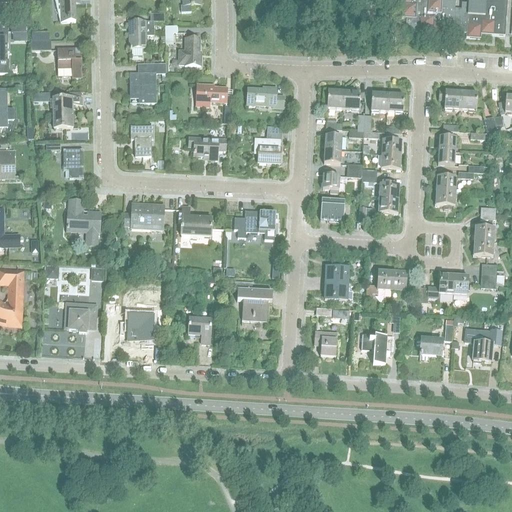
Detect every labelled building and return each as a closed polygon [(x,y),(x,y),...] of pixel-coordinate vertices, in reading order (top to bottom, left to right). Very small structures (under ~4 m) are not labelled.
[(65,0),(60,1),(61,25),(76,24),(75,1),(79,0),(65,0)] [(181,14),(191,14),(191,7),(200,7),(199,0),(183,0),(184,7),(181,7),(181,14)] [(398,0),(398,5),(402,5),(401,19),(406,19),(405,32),(419,33),(420,32),(432,32),(432,37),(446,38),(446,33),(466,35),(466,39),(480,40),(481,36),(505,37),(507,0),(468,0),(468,5),(462,4),(461,10),(455,10),(456,1),(432,0),(398,0)] [(129,50),(147,50),(146,38),(154,38),(154,24),(165,24),(164,16),(150,16),(150,24),(129,24),(129,50)] [(26,26),(12,26),(12,34),(26,34),(26,26)] [(177,27),(165,28),(165,45),(173,44),(173,34),(177,34),(177,27)] [(8,32),(0,32),(0,75),(9,75),(9,66),(20,65),(20,41),(8,41),(8,32)] [(199,59),(199,41),(185,41),(185,52),(178,52),(177,68),(201,68),(201,59),(199,59)] [(51,43),(31,43),(31,53),(51,53),(51,43)] [(75,60),(75,50),(57,51),(58,71),(58,79),(72,79),(72,80),(81,80),(81,60),(75,60)] [(155,106),(155,98),(154,93),(154,76),(165,76),(165,66),(152,66),(152,76),(130,76),(130,92),(130,99),(139,99),(140,106),(155,106)] [(226,106),(227,93),(227,90),(209,89),(209,87),(197,87),(196,108),(210,109),(210,105),(226,106)] [(276,99),(277,92),(277,91),(267,91),(267,93),(256,92),(248,92),(247,107),(273,108),(273,110),(283,111),(284,99),(276,99)] [(7,93),(0,93),(0,128),(8,129),(8,122),(14,122),(14,112),(7,112),(7,93)] [(342,112),(344,94),(327,93),(326,111),(342,112)] [(439,93),(438,102),(444,102),(444,111),(460,112),(461,94),(439,93)] [(344,94),(342,112),(359,113),(360,95),(344,94)] [(461,94),(460,112),(476,113),(477,95),(461,94)] [(50,95),(33,95),(34,104),(50,104),(50,95)] [(387,114),(388,96),(371,95),(370,114),(387,114)] [(388,96),(387,114),(403,115),(404,97),(388,96)] [(511,115),(511,98),(505,98),(505,104),(498,105),(500,116),(505,115),(511,115)] [(54,131),(73,130),(72,108),(82,108),(82,100),(53,101),(54,131)] [(502,118),(494,119),(496,130),(504,129),(502,118)] [(487,135),(497,136),(496,130),(494,119),(484,121),(487,135)] [(153,142),(153,129),(131,129),(131,142),(135,142),(135,159),(151,159),(151,142),(153,142)] [(281,143),(282,130),(267,129),(266,142),(255,141),(255,149),(259,149),(258,165),(280,166),(281,150),(280,150),(280,143),(281,143)] [(324,152),(340,153),(341,139),(325,138),(324,152)] [(439,139),(439,153),(455,154),(456,140),(439,139)] [(218,141),(194,140),(194,141),(189,141),(189,150),(194,150),(194,159),(208,160),(208,162),(217,163),(217,154),(225,154),(225,142),(218,142),(218,141)] [(382,143),(381,157),(400,158),(401,144),(382,143)] [(83,180),(83,151),(63,152),(63,172),(69,172),(69,180),(83,180)] [(340,167),(340,153),(324,152),(323,166),(340,167)] [(0,181),(14,181),(14,153),(0,153),(0,159),(0,158),(0,181)] [(439,153),(438,167),(454,168),(455,154),(439,153)] [(381,157),(380,171),(400,172),(400,158),(381,157)] [(338,195),(338,192),(339,178),(323,177),(322,192),(330,192),(330,195),(338,195)] [(437,179),(436,193),(455,194),(456,180),(437,179)] [(380,187),(379,201),(398,202),(399,188),(380,187)] [(455,208),(455,194),(436,193),(436,207),(444,207),(443,210),(451,211),(452,208),(455,208)] [(379,201),(378,215),(397,216),(398,202),(379,201)] [(83,214),(83,203),(69,202),(69,213),(68,213),(67,233),(87,234),(86,248),(97,249),(98,235),(100,235),(101,215),(83,214)] [(343,224),(344,209),(344,203),(321,202),(320,223),(343,224)] [(163,233),(164,208),(132,206),(131,216),(124,216),(124,228),(131,229),(131,231),(163,233)] [(211,240),(212,221),(189,219),(190,209),(183,209),(181,238),(211,240)] [(360,210),(359,225),(365,226),(366,215),(372,216),(373,211),(360,210)] [(3,238),(3,213),(0,212),(0,249),(19,249),(19,238),(3,238)] [(275,231),(276,215),(265,214),(265,213),(262,213),(262,216),(254,215),(254,214),(245,213),(245,220),(235,220),(234,232),(238,232),(238,240),(246,241),(246,235),(265,236),(264,242),(274,242),(275,238),(276,238),(276,231),(275,231)] [(474,244),(493,245),(494,230),(475,230),(474,244)] [(492,259),(493,245),(474,244),(473,258),(492,259)] [(481,277),(496,278),(497,267),(482,267),(481,277)] [(58,280),(58,269),(47,269),(47,280),(58,280)] [(325,285),(347,286),(348,270),(326,269),(325,285)] [(102,282),(103,271),(92,271),(91,282),(102,282)] [(392,274),(391,293),(398,293),(397,297),(405,298),(405,294),(416,295),(417,291),(408,290),(408,282),(409,282),(408,271),(402,275),(392,274)] [(21,329),(23,274),(0,273),(0,286),(9,287),(9,301),(8,301),(7,307),(0,303),(0,325),(4,327),(11,328),(21,329)] [(391,293),(392,274),(378,273),(378,288),(373,287),(373,296),(378,296),(378,292),(391,293)] [(453,297),(454,278),(440,277),(439,289),(435,289),(435,292),(429,291),(428,300),(438,300),(439,296),(453,297)] [(495,291),(496,278),(481,277),(480,290),(495,291)] [(454,278),(453,297),(467,297),(468,279),(454,278)] [(240,284),(234,284),(234,291),(237,292),(236,303),(240,304),(243,304),(242,323),(267,324),(268,305),(272,305),(272,293),(252,292),(252,285),(240,284)] [(346,302),(347,286),(325,285),(325,301),(346,302)] [(115,318),(116,305),(106,305),(106,317),(115,318)] [(95,327),(96,308),(67,306),(66,314),(70,314),(69,323),(66,323),(65,331),(69,331),(69,332),(72,332),(73,333),(75,333),(77,332),(79,332),(79,335),(86,335),(86,333),(87,333),(87,327),(95,327)] [(146,316),(150,312),(144,306),(138,312),(141,316),(142,316),(142,318),(128,318),(128,325),(130,325),(130,341),(141,341),(141,340),(145,340),(145,343),(152,343),(153,319),(145,318),(146,316)] [(331,318),(332,311),(317,310),(316,317),(331,318)] [(390,317),(389,326),(393,326),(400,326),(400,317),(390,317)] [(209,346),(211,323),(189,321),(188,337),(202,338),(201,346),(209,346)] [(452,345),(454,328),(446,327),(444,344),(452,345)] [(467,333),(466,345),(475,345),(473,364),(475,364),(475,363),(491,365),(493,348),(501,348),(502,334),(492,333),(491,335),(467,333)] [(335,360),(337,335),(315,334),(314,341),(321,342),(320,358),(335,360)] [(385,367),(387,338),(363,337),(362,352),(374,353),(373,367),(385,367)] [(441,359),(443,343),(422,341),(420,357),(441,359)]
